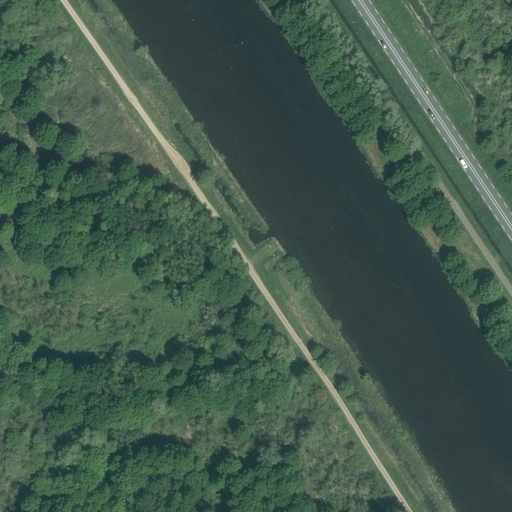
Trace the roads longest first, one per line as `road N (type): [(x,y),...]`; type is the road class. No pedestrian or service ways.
road 1 (track): [(70,0),(414,511)]
road 2 (primary): [(511,227),(360,0)]
